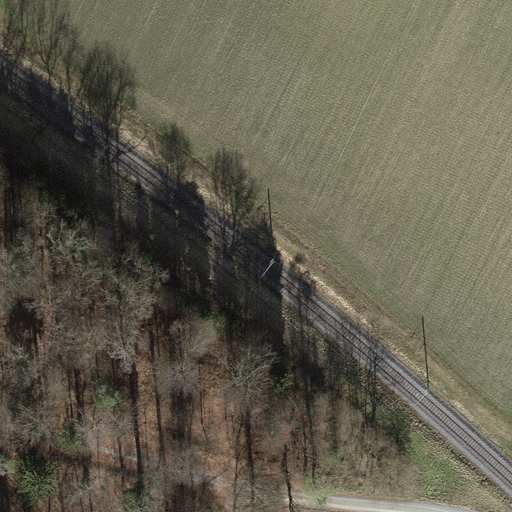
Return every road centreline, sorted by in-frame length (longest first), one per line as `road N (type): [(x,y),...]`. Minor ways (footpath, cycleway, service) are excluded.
road 1 (track): [(0,424),(250,489)]
road 2 (track): [(407,511),(250,489)]
